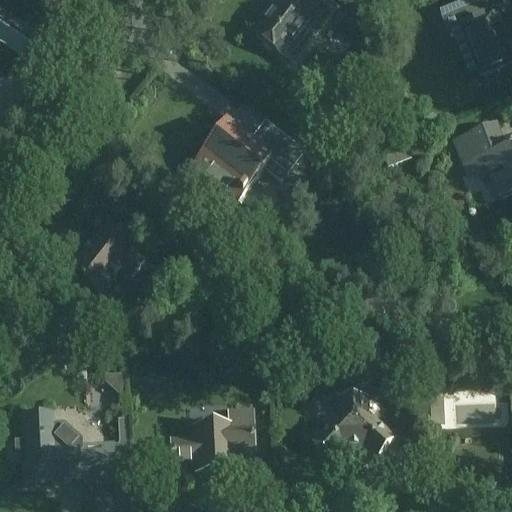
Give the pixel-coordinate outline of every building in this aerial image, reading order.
[(359,0),(352,0),(348,6),(368,22),(376,13),(359,0)] [(482,0),(467,0),(434,13),(443,35),(447,33),(455,52),(465,48),(476,77),(488,72),(511,62),(511,61),(505,44),(508,43),(503,30),(499,31),(492,14),(489,15),(482,0)] [(270,16),(254,38),(281,58),(306,25),(276,2),(267,14),(270,16)] [(353,37),(363,25),(351,16),(341,28),(353,37)] [(376,123),(396,138),(406,126),(386,110),(376,123)] [(495,126),(453,142),(466,175),(486,167),(499,200),(511,195),(511,147),(505,150),(495,126)] [(227,130),(195,171),(239,207),(272,165),(289,179),(306,158),(275,133),(257,154),(227,130)] [(103,228),(66,277),(80,287),(72,298),(88,310),(96,299),(98,301),(118,276),(129,284),(142,266),(132,258),(136,253),(103,228)] [(187,240),(170,261),(201,286),(218,263),(187,240)] [(337,416),(312,445),(334,464),(344,452),(363,451),(375,462),(396,439),(367,413),(366,399),(336,401),(337,416)] [(444,428),(443,400),(417,401),(418,428),(444,428)] [(195,442),(172,443),(173,468),(197,467),(197,474),(234,472),(232,440),(254,439),(252,415),(230,416),(230,427),(195,429),(195,442)] [(112,448),(83,449),(83,441),(65,425),(50,425),(50,418),(22,420),(23,442),(24,460),(25,486),(114,481),(114,478),(112,448)]
